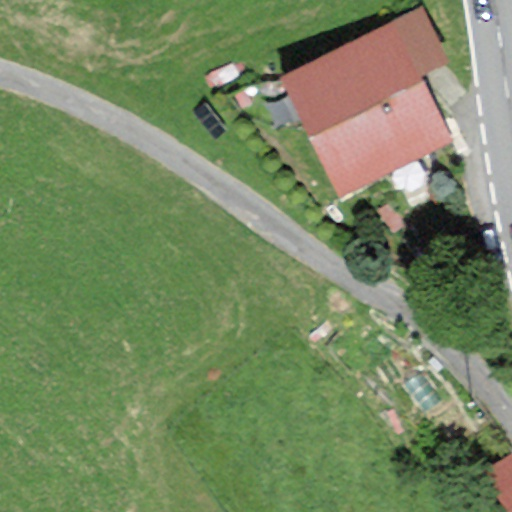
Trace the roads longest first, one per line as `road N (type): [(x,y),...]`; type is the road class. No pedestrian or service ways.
road 1 (residential): [(511,420),(444,338),(401,304),(155,143),(0,73)]
road 2 (primary): [(491,0),(511,143)]
